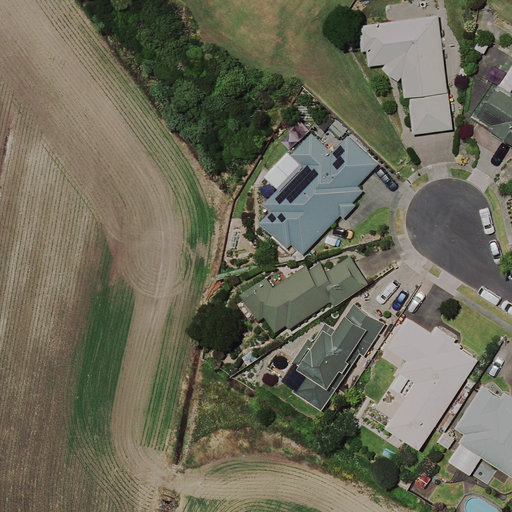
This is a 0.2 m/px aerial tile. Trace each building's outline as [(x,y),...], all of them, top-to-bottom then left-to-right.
[(433,18),(361,26),(365,53),(370,53),(372,66),(384,64),(404,82),(408,99),(413,98),(417,134),(455,129),(442,17),(433,18)] [(511,94),(498,86),(478,119),(511,139),(511,94)] [(380,165),(351,135),(334,152),(315,134),(295,154),(306,164),(269,202),(277,210),(265,222),(291,247),(296,242),(307,253),(368,192),(360,184),(380,165)] [(371,284),(355,255),(330,269),(326,262),(278,290),(271,279),(247,292),(262,320),(270,315),(280,333),(337,301),(338,303),(371,284)] [(387,324),(356,303),(334,333),(328,329),(302,365),(310,371),(297,389),(322,407),(359,354),(363,357),(387,324)] [(434,334),(410,318),(391,348),(411,361),(393,389),(409,399),(391,428),(424,449),(482,357),(437,329),(434,334)] [(511,400),(487,384),(459,429),(468,434),(462,443),(511,474),(511,400)]
